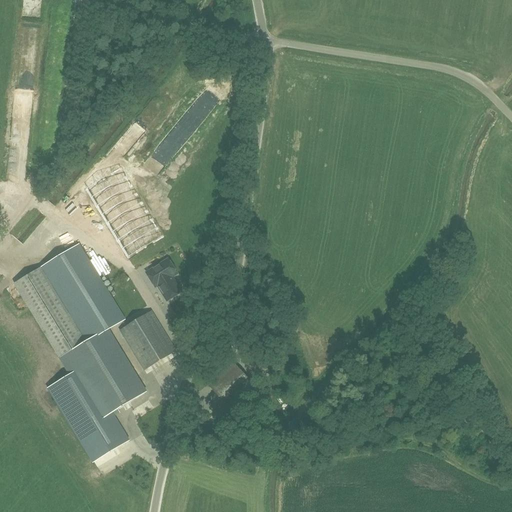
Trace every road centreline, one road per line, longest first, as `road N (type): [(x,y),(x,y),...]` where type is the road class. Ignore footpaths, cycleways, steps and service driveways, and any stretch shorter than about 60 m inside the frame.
road 1 (unclassified): [(153,511),(180,394),(238,262),(265,42)]
road 2 (unclassified): [(511,119),(485,91),(444,70),(265,42)]
road 3 (track): [(0,238),(65,148),(79,0)]
road 4 (unclassified): [(265,42),(90,0)]
